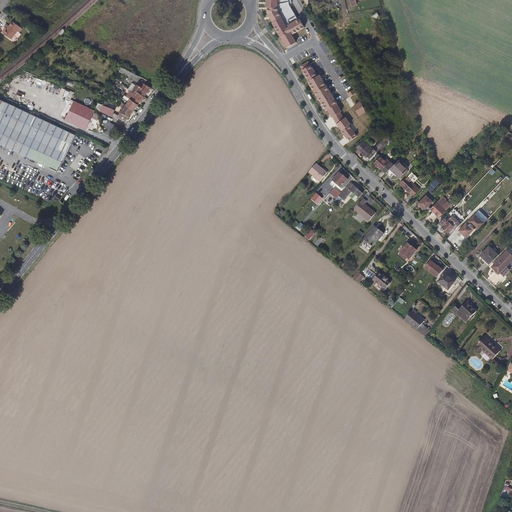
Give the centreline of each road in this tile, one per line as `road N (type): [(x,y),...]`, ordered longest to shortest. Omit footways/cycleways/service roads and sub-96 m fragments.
road 1 (tertiary): [(275,54),(342,154),(511,316)]
road 2 (secondary): [(0,296),(171,84)]
